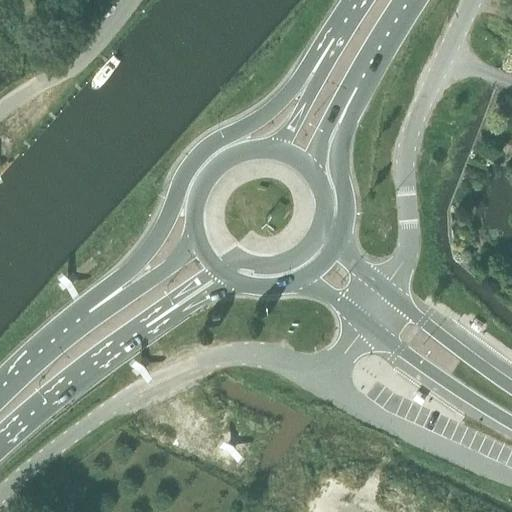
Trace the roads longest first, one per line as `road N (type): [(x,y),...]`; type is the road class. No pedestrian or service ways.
road 1 (primary): [(335,38),(274,108),(198,154),(153,244),(86,316)]
road 2 (unclassified): [(0,499),(127,395),(182,368),(243,353),(271,355),(324,377)]
road 3 (unclassified): [(386,289),(408,244),(405,145),(471,0)]
road 4 (unclassified): [(504,476),(383,421),(324,377)]
road 5 (primary): [(0,441),(153,322)]
road 6 (primary): [(365,326),(511,424)]
road 7 (unclassified): [(0,111),(80,62),(132,0)]
road 8 (primary): [(335,249),(346,210),(338,151),(357,87)]
road 9 (primary): [(511,386),(386,289)]
road 10 (primary): [(198,237),(176,260),(86,316)]
road 11 (primary): [(271,149),(232,157),(211,174),(196,211),(198,237)]
road 12 (primary): [(335,38),(293,125),(271,149)]
road 13 (primary): [(218,269),(236,259),(292,259),(322,224)]
